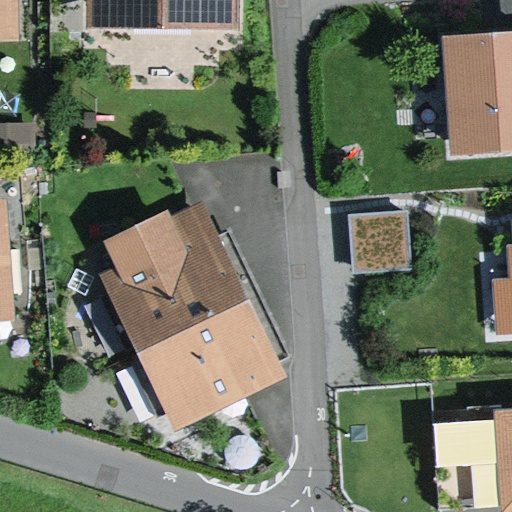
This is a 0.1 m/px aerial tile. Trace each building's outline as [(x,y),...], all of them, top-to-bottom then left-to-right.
[(227,8),(227,0),(48,0),(49,33),(97,34),(97,6),(109,19),(126,19),(136,9),(188,10),(198,20),(215,20),(227,8)] [(456,149),(511,145),(511,37),(449,42),(456,149)] [(403,213),(353,217),(357,270),(407,267),(403,213)] [(114,281),(146,348),(239,303),(206,236),(179,250),(164,218),(111,244),(126,275),(114,281)] [(0,293),(20,292),(17,250),(0,250),(0,293)] [(271,370),(239,303),(146,348),(178,415),(271,370)] [(507,506),(511,505),(511,415),(501,417),(507,506)]
